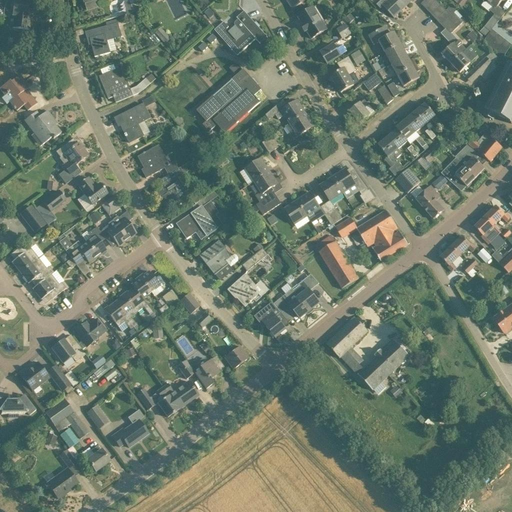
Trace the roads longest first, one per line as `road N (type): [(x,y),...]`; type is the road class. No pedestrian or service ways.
road 1 (residential): [(163,238),(90,110),(59,0)]
road 2 (tertiary): [(91,511),(273,370)]
road 3 (tertiary): [(273,370),(423,247)]
road 4 (residential): [(349,148),(437,81),(411,30),(424,20)]
road 5 (residential): [(349,148),(260,0)]
road 6 (residential): [(273,370),(163,238)]
road 7 (unclassified): [(511,392),(423,247)]
road 8 (residential): [(42,327),(55,325),(80,306),(80,295),(163,238)]
road 9 (residential): [(423,247),(349,148)]
road 10 (tertiary): [(423,247),(511,166)]
